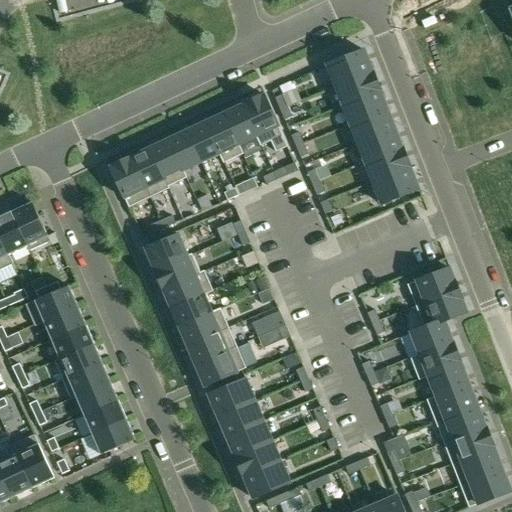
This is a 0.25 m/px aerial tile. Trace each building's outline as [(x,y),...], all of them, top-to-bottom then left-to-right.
[(335,88),(374,73),(373,73),(365,51),(327,66),(335,88)] [(374,73),(335,88),(343,107),(381,92),(374,73)] [(350,126),(388,111),(381,93),(381,92),(343,107),(350,126)] [(243,105),(242,105),(261,146),(271,142),(276,153),(287,148),(285,144),(286,144),(283,137),(263,95),(262,96),(262,95),(243,104),(243,105)] [(280,109),(287,106),(283,95),(275,98),(280,109)] [(242,105),(224,114),(243,155),(242,152),(239,146),(256,138),(259,144),(260,147),(261,146),(242,105)] [(287,106),(280,109),(285,121),(292,117),(287,106)] [(396,130),(388,111),(350,126),(358,145),(396,130)] [(224,114),(205,123),(224,164),(243,155),(224,114)] [(205,123),(187,131),(202,164),(219,155),(223,164),(224,164),(205,123)] [(396,130),(358,145),(365,164),(403,149),(403,148),(403,149),(396,130)] [(187,131),(168,140),(186,179),(187,178),(184,172),(202,164),(187,131)] [(296,147),(304,144),(299,133),(291,136),(296,147)] [(168,140),(150,148),(169,190),(170,189),(169,187),(186,179),(168,140)] [(308,155),(304,144),(296,147),(301,158),(308,155)] [(150,148),(131,157),(150,198),(169,190),(150,148)] [(403,149),(365,164),(373,183),(411,168),(403,149)] [(111,167),(110,167),(125,200),(129,208),(150,198),(131,157),(130,158),(130,157),(111,166),(111,167)] [(285,168),(274,173),(277,180),(288,175),(285,168)] [(411,168),(373,183),(381,205),(419,190),(411,169),(411,168)] [(312,184),(320,181),(315,170),(307,173),(312,184)] [(274,173),(263,178),(266,185),(277,180),(274,173)] [(320,181),(312,184),(317,195),(324,192),(320,181)] [(235,188),(224,194),(228,201),(239,196),(235,188)] [(212,206),(206,195),(197,200),(202,211),(212,206)] [(328,200),(320,203),(325,215),(333,211),(328,200)] [(12,212),(30,251),(50,242),(32,203),(12,212)] [(30,251),(12,212),(0,217),(0,237),(13,265),(13,264),(9,256),(27,247),(29,252),(30,251)] [(172,216),(161,221),(164,229),(175,224),(172,216)] [(153,233),(164,229),(161,221),(150,226),(153,233)] [(238,236),(246,232),(241,221),(233,225),(238,236)] [(246,232),(238,236),(243,247),(250,243),(246,232)] [(155,272),(192,255),(188,256),(178,235),(146,250),(155,271),(154,271),(155,272)] [(0,270),(13,265),(0,237),(0,270)] [(254,252),(243,256),(248,267),(258,262),(254,252)] [(155,272),(163,290),(205,272),(204,271),(200,273),(192,255),(155,272)] [(408,285),(416,307),(459,291),(455,280),(454,281),(450,269),(408,285)] [(163,291),(171,309),(213,291),(205,272),(163,290),(163,291)] [(262,292),(270,289),(265,278),(258,281),(262,292)] [(47,287),(50,294),(61,290),(58,282),(47,287)] [(35,326),(79,307),(70,287),(26,305),(35,326)] [(50,294),(47,287),(36,292),(39,299),(50,294)] [(274,300),(269,289),(258,294),(262,305),(274,300)] [(213,291),(171,309),(179,328),(221,310),(220,309),(212,313),(204,296),(213,292),(213,291)] [(459,291),(416,307),(424,328),(425,329),(444,321),(445,322),(467,313),(462,301),(463,301),(459,291)] [(5,300),(8,307),(19,302),(16,295),(5,300)] [(0,310),(8,307),(5,300),(0,301),(0,310)] [(52,342),(87,326),(79,307),(35,326),(35,327),(44,323),(52,342)] [(179,328),(187,346),(229,328),(221,310),(179,328)] [(367,314),(372,325),(380,321),(375,310),(367,314)] [(286,326),(281,314),(267,320),(272,332),(286,326)] [(384,333),(380,321),(372,325),(377,336),(384,333)] [(453,342),(445,322),(444,321),(425,329),(424,328),(411,333),(419,354),(410,358),(411,359),(453,342)] [(60,360),(95,345),(87,326),(52,342),(60,360)] [(286,326),(278,329),(283,340),(291,337),(286,326)] [(195,365),(237,347),(229,328),(187,346),(195,365)] [(12,349),(7,338),(0,341),(5,352),(12,349)] [(419,380),(461,363),(453,343),(453,342),(411,359),(419,380)] [(60,360),(55,362),(63,381),(103,364),(95,345),(60,360)] [(237,347),(195,365),(205,387),(246,369),(237,347)] [(367,376),(374,373),(370,362),(362,365),(367,376)] [(469,385),(461,363),(419,380),(419,381),(428,377),(436,397),(427,400),(427,401),(469,385)] [(17,379),(25,375),(20,364),(12,368),(17,379)] [(103,364),(63,381),(71,399),(111,382),(103,364)] [(296,371),(301,382),(308,379),(304,368),(296,371)] [(374,373),(367,376),(372,387),(379,384),(374,373)] [(30,386),(25,375),(17,379),(23,389),(30,386)] [(313,390),(308,379),(301,382),(306,393),(313,390)] [(208,396),(218,418),(255,402),(246,380),(208,396)] [(111,382),(71,399),(72,400),(76,398),(84,416),(119,401),(111,382)] [(427,401),(435,423),(478,406),(469,385),(427,401)] [(29,404),(34,415),(42,412),(37,401),(29,404)] [(119,401),(84,416),(92,435),(127,420),(119,401)] [(218,418),(226,437),(264,421),(255,402),(218,418)] [(385,418),(392,415),(388,404),(380,407),(385,418)] [(486,427),(478,406),(435,423),(444,444),(486,427)] [(313,410),(318,421),(325,418),(321,407),(313,410)] [(47,423),(42,412),(34,415),(40,426),(47,423)] [(392,415),(385,418),(390,429),(397,426),(392,415)] [(325,418),(318,421),(323,432),(330,429),(325,418)] [(127,420),(92,435),(101,455),(136,440),(127,420)] [(264,421),(226,437),(235,457),(272,441),(264,421)] [(486,428),(486,427),(444,444),(452,465),(494,448),(487,428),(486,428)] [(34,435),(12,446),(32,489),(54,479),(34,436),(34,435)] [(54,438),(47,442),(52,452),(59,449),(54,438)] [(334,438),(327,442),(331,453),(339,449),(334,438)] [(243,477),(281,461),(272,441),(235,457),(234,457),(243,477)] [(0,473),(12,499),(32,489),(12,446),(0,451),(0,473)] [(460,486),(503,470),(494,448),(452,465),(460,486)] [(387,453),(392,464),(399,461),(395,450),(387,453)] [(368,458),(357,463),(360,470),(371,466),(368,458)] [(64,460),(57,463),(62,474),(69,471),(64,460)] [(290,483),(281,461),(243,477),(253,499),(290,483)] [(404,472),(399,461),(392,464),(397,475),(404,472)] [(349,475),(360,470),(357,463),(346,467),(349,475)] [(511,492),(503,470),(460,486),(469,508),(511,492)] [(0,473),(0,504),(12,499),(0,473)] [(317,480),(320,487),(331,483),(328,475),(317,480)] [(320,487),(317,480),(306,485),(309,492),(320,487)] [(288,492),(277,497),(281,504),(292,500),(288,492)] [(410,506),(417,503),(413,492),(405,495),(410,506)] [(403,511),(397,496),(375,506),(377,511),(403,511)] [(270,509),(281,504),(277,497),(266,502),(270,509)] [(421,511),(417,503),(410,506),(412,511),(421,511)]
